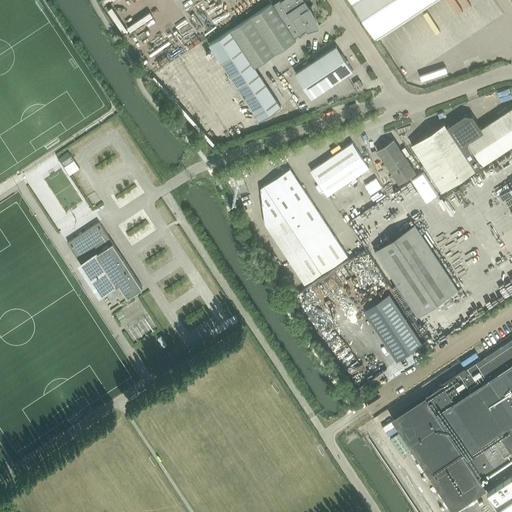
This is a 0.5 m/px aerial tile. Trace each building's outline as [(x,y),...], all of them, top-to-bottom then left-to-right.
[(309,6),(308,5),(307,6),(303,1),(304,0),(278,0),(273,4),(272,2),(209,43),(260,120),(280,106),(254,67),(296,39),(294,37),(307,28),(307,29),(318,26),(317,22),(316,19),(315,16),(314,13),(312,10),(310,7),(309,6)] [(351,0),(375,37),(430,0),(351,0)] [(386,33),(379,36),(386,52),(393,49),(386,33)] [(189,52),(194,63),(205,58),(199,46),(189,52)] [(295,73),(312,98),(320,92),(353,70),(342,53),(337,46),(295,73)] [(211,70),(199,74),(202,87),(209,86),(211,92),(217,91),(211,70)] [(363,84),(359,79),(353,83),(356,88),(363,84)] [(303,111),(307,107),(299,100),(296,104),(303,111)] [(511,144),(511,107),(481,127),(474,115),(466,114),(447,126),(445,122),(412,144),(442,190),(511,144)] [(377,149),(399,183),(416,172),(394,138),(377,149)] [(369,167),(352,142),(311,170),(328,195),(369,167)] [(482,182),(499,170),(493,163),(477,175),(482,182)] [(264,185),(282,212),(308,195),(290,168),(264,185)] [(261,188),(265,223),(282,212),(264,185),(261,188)] [(282,212),(295,232),(321,214),(308,195),(282,212)] [(265,224),(278,243),(295,232),(282,212),(265,223),(265,224)] [(329,227),(321,214),(295,232),(303,244),(329,227)] [(99,222),(68,242),(111,308),(129,296),(142,287),(99,222)] [(415,223),(375,249),(418,315),(419,315),(422,313),(458,289),(415,223)] [(303,244),(310,255),(336,237),(329,227),(303,244)] [(303,244),(295,232),(278,243),(286,255),(303,244)] [(348,255),(336,237),(310,255),(322,273),(348,255)] [(286,255),(293,266),(310,255),(303,244),(286,255)] [(310,255),(293,266),(305,284),(322,273),(310,255)] [(389,292),(364,309),(397,360),(422,343),(389,292)] [(393,418),(392,418),(453,511),(454,510),(487,488),(503,511),(511,511),(511,338),(488,355),(481,359),(468,368),(436,389),(417,402),(393,418)]
